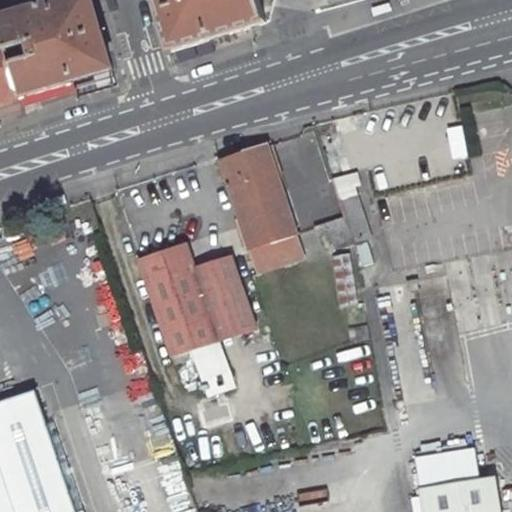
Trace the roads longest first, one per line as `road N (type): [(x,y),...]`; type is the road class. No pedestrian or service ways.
road 1 (secondary): [(511,26),(161,121)]
road 2 (unknown): [(29,359),(78,327),(119,384),(155,475)]
road 3 (unknown): [(511,391),(426,440),(351,511)]
road 4 (unknown): [(29,359),(72,410),(103,511)]
road 5 (secondary): [(161,121),(0,171)]
road 6 (residential): [(161,121),(125,0)]
